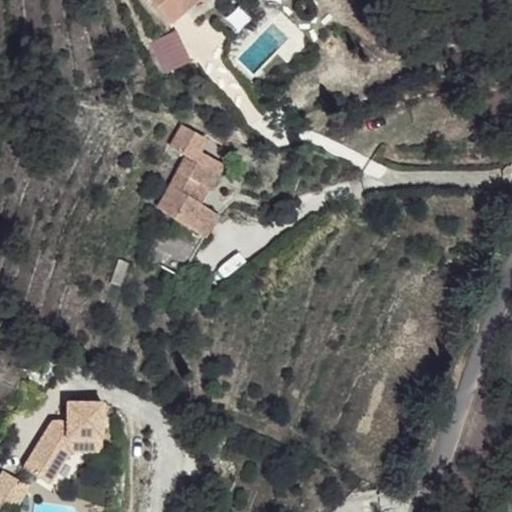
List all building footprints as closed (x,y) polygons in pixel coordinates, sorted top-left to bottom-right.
[(147,0),(169,31),(208,0),(265,0),(290,8),(292,0),(147,0)] [(200,150),(178,137),(166,157),(180,166),(150,217),(188,241),(202,219),(196,214),(218,177),(194,160),(200,150)] [(209,223),(202,219),(188,241),(195,245),(209,223)] [(19,391),(20,387),(21,383),(21,379),(19,374),(17,370),(14,367),(11,364),(7,362),(3,361),(0,360),(0,405),(3,405),(7,404),(11,402),(14,399),(17,395),(19,391)] [(39,391),(22,383),(20,391),(17,403),(31,409),(39,391)] [(53,430),(24,475),(50,491),(70,460),(88,459),(88,447),(102,447),(103,411),(68,411),(68,430),(53,430)] [(102,447),(88,447),(88,459),(102,459),(102,447)] [(17,511),(29,493),(3,477),(0,482),(0,511),(17,511)]
